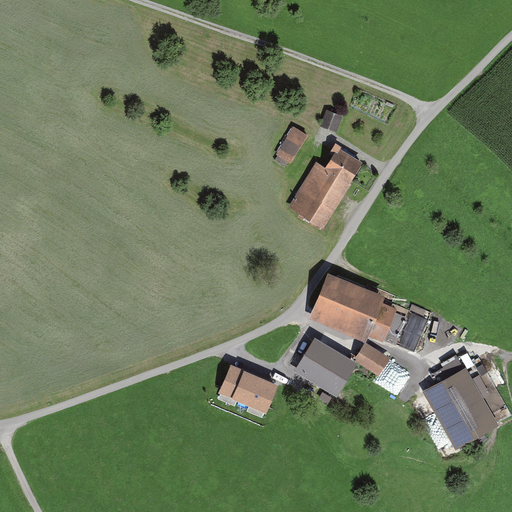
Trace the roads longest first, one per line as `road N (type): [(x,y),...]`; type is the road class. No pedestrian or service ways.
road 1 (unclassified): [(0,431),(263,334),(303,306),(426,120),(511,37)]
road 2 (track): [(435,112),(137,0)]
